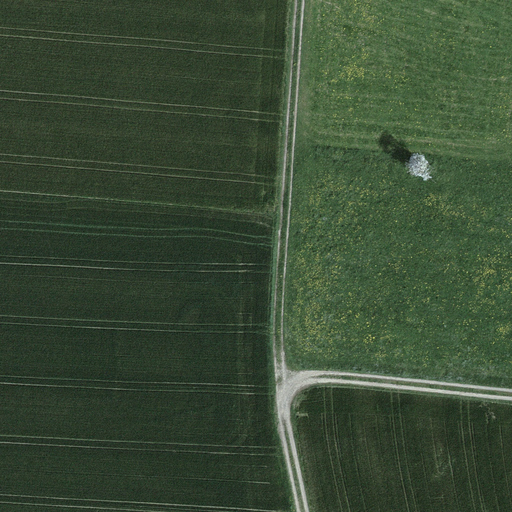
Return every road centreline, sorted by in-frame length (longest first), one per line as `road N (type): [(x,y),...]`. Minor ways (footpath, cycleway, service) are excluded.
road 1 (track): [(296,0),(277,226),(277,380),(302,511)]
road 2 (track): [(277,380),(320,375),(511,394)]
